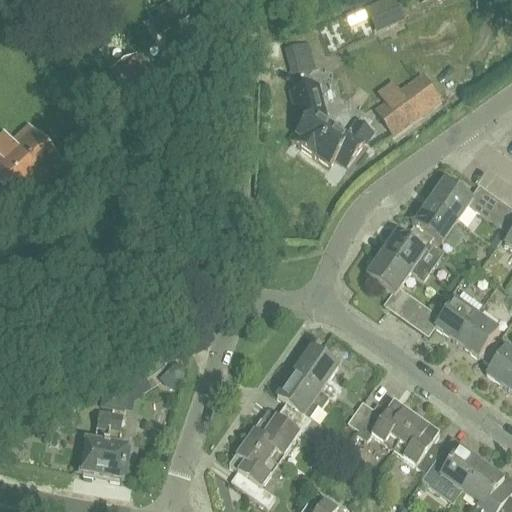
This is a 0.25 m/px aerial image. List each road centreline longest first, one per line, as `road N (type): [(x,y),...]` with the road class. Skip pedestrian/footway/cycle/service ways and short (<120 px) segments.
road 1 (unclassified): [(236,300),(245,0)]
road 2 (residential): [(511,440),(319,303)]
road 3 (residential): [(319,303),(353,221),(385,187),(460,134)]
road 4 (unclassified): [(168,511),(236,300)]
